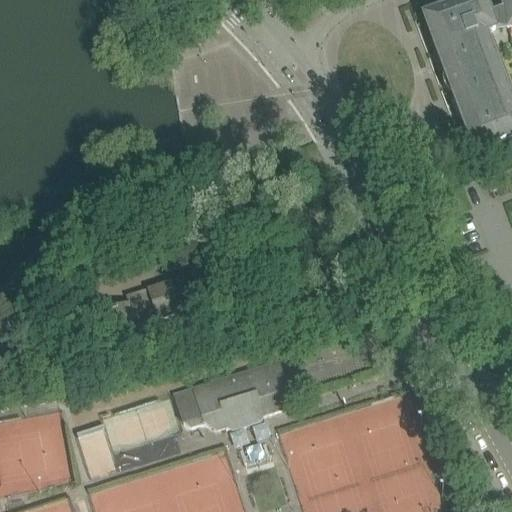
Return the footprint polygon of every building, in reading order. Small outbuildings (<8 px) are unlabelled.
[(462,120),(470,141),(475,153),(484,149),(511,138),(500,106),(488,73),(475,39),(485,36),(496,32),(508,30),(511,29),(511,0),(503,0),(505,10),(490,15),(483,0),(477,0),(434,16),(425,19),(429,31),(438,53),(450,87),(462,120)] [(335,255),(318,264),(324,274),(341,265),(335,255)] [(162,334),(159,322),(199,309),(189,278),(147,291),(148,292),(126,299),(129,306),(99,315),(116,371),(169,355),(163,335),(166,334),(166,332),(162,334)] [(93,283),(70,289),(75,306),(97,300),(93,283)] [(26,311),(27,321),(14,322),(16,354),(37,353),(34,311),(26,311)] [(84,339),(96,335),(91,319),(78,323),(84,339)] [(173,399),(182,428),(191,432),(207,428),(218,433),(228,430),(233,433),(261,424),(263,419),(283,413),(289,401),(278,366),(194,392),(185,395),(173,399)]
